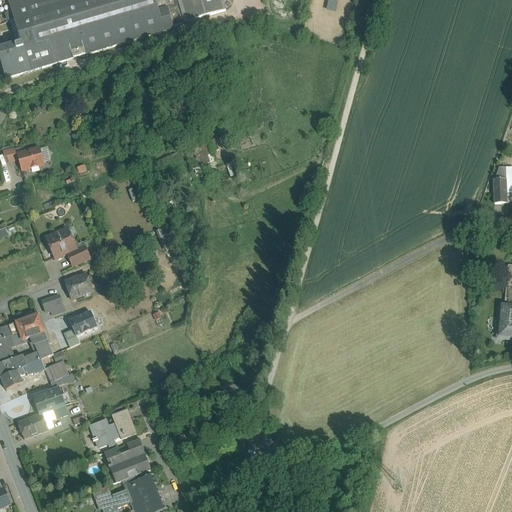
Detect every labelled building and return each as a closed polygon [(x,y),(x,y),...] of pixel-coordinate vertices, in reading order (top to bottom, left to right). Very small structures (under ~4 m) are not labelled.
[(37,46),(22,0),(7,0),(11,12),(7,13),(10,22),(17,45),(0,50),(0,59),(6,80),(56,65),(49,43),(37,46)] [(22,0),(37,46),(49,43),(67,37),(68,41),(141,18),(141,17),(157,12),(153,0),(22,0)] [(141,18),(68,41),(73,59),(147,37),(147,35),(185,24),(179,5),(176,6),(173,0),(153,0),(157,12),(141,17),(141,18)] [(222,0),(173,0),(176,6),(179,5),(185,24),(226,11),(222,0)] [(67,37),(49,43),(56,65),(73,60),(73,59),(68,41),(67,37)] [(208,140),(185,150),(193,171),(202,167),(216,162),(213,153),(210,143),(208,140)] [(215,143),(214,141),(210,143),(213,153),(219,151),(216,143),(215,143)] [(40,149),(17,155),(19,161),(22,172),(32,169),(32,171),(34,172),(38,171),(39,169),(38,167),(44,166),(40,149)] [(15,150),(3,153),(6,164),(19,161),(17,155),(16,155),(15,150)] [(181,155),(180,153),(157,163),(159,167),(185,156),(184,153),(181,155)] [(157,163),(149,167),(151,174),(161,170),(159,167),(157,163)] [(511,168),(499,169),(495,181),(494,181),(494,205),(507,204),(507,203),(511,202),(511,197),(511,194),(511,168)] [(13,226),(0,231),(0,241),(16,234),(13,226)] [(67,230),(46,239),(47,241),(45,245),(47,250),(52,252),(56,261),(63,257),(68,255),(76,251),(75,247),(67,230)] [(76,251),(68,255),(73,268),(90,261),(82,244),(75,247),(76,251)] [(87,276),(65,284),(71,301),(83,296),(84,299),(91,297),(90,294),(93,293),(87,276)] [(59,297),(42,303),(46,314),(63,308),(59,297)] [(511,305),(505,305),(500,305),(499,320),(501,320),(501,327),(504,327),(503,337),(511,337),(511,305)] [(85,321),(73,325),(75,331),(78,330),(80,335),(83,344),(107,333),(100,315),(85,321)] [(47,340),(39,317),(16,325),(23,343),(31,339),(38,354),(24,360),(27,368),(30,367),(42,362),(43,361),(48,359),(53,357),(47,340)] [(16,325),(9,327),(15,345),(23,343),(16,325)] [(9,327),(0,330),(0,352),(9,350),(8,348),(15,345),(9,327)] [(80,335),(52,344),(50,339),(47,340),(53,357),(83,344),(80,335)] [(9,350),(0,352),(0,365),(13,361),(9,350)] [(23,357),(13,361),(17,373),(27,368),(24,360),(23,357)] [(13,361),(0,365),(0,375),(1,379),(17,373),(13,361)] [(42,362),(30,367),(33,373),(34,375),(45,370),(42,362)] [(62,363),(49,369),(55,382),(62,379),(67,377),(62,363)] [(1,379),(6,392),(23,385),(21,381),(26,379),(25,375),(26,374),(27,376),(33,373),(30,367),(17,373),(1,379)] [(55,382),(51,384),(53,390),(64,386),(62,379),(55,382)] [(240,389),(221,384),(219,389),(220,390),(239,395),(239,393),(240,389)] [(219,389),(218,389),(214,405),(226,408),(228,400),(218,397),(220,390),(219,389)] [(252,392),(240,389),(239,393),(243,394),(239,409),(247,411),(252,392)] [(60,390),(44,396),(43,395),(33,398),(39,416),(43,415),(50,412),(52,412),(64,407),(66,406),(60,390)] [(64,407),(52,412),(56,421),(68,416),(64,407)] [(126,412),(112,418),(115,425),(116,427),(128,422),(129,422),(126,412)] [(39,416),(18,424),(21,433),(24,441),(49,432),(43,415),(39,416)] [(84,416),(73,421),(75,427),(86,422),(84,416)] [(106,421),(89,428),(90,428),(92,428),(95,436),(93,437),(95,441),(93,442),(94,444),(97,443),(99,447),(107,444),(109,449),(116,446),(113,439),(119,436),(121,440),(134,435),(133,435),(128,422),(116,427),(115,425),(109,427),(106,421)] [(125,444),(127,450),(138,447),(137,441),(125,444)] [(138,448),(129,451),(130,455),(121,458),(117,449),(107,453),(112,467),(108,468),(109,470),(113,469),(119,484),(125,481),(129,480),(127,474),(136,471),(138,476),(147,473),(151,471),(144,455),(139,457),(138,453),(140,453),(138,448)] [(129,480),(125,481),(128,489),(111,496),(108,488),(95,493),(102,511),(118,511),(118,510),(121,509),(120,506),(133,501),(137,511),(162,511),(147,473),(138,476),(129,480)] [(10,505),(4,491),(0,492),(0,498),(4,508),(10,505)]
